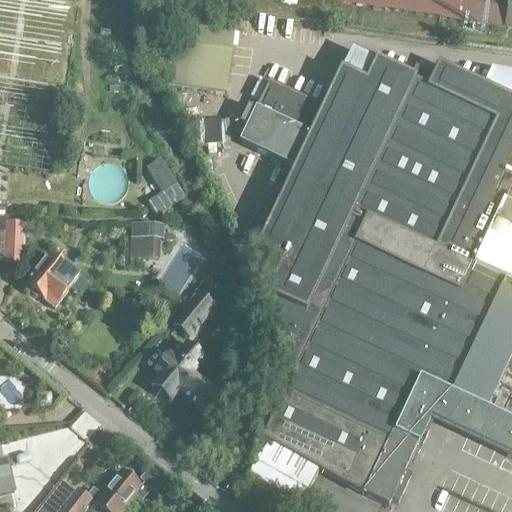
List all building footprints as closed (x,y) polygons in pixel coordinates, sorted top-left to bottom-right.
[(298,0),(503,30),(507,0),(298,0)] [(237,17),(176,8),(165,91),(226,99),(237,17)] [(248,105),(239,122),(247,126),(240,141),(294,167),(256,251),(282,264),(266,296),(274,300),(273,303),(274,304),(268,316),(283,354),(286,355),(280,367),(287,371),(274,397),(283,401),(264,441),(317,470),(319,472),(364,496),(389,508),(392,501),(399,504),(412,478),(405,474),(430,423),(508,460),(511,462),(511,200),(505,197),(511,183),(511,182),(511,73),(489,69),(481,84),(440,64),(439,67),(436,73),(416,63),(410,76),(377,60),(351,48),(340,69),(322,106),(269,80),(255,108),(248,105)] [(149,205),(157,218),(185,200),(160,163),(147,171),(162,195),(149,205)] [(22,265),(24,226),(5,226),(4,265),(22,265)] [(129,262),(159,262),(159,226),(129,226),(129,262)] [(50,258),(25,288),(31,293),(31,296),(36,300),(40,300),(54,312),(79,282),(50,258)] [(198,297),(173,326),(189,340),(214,310),(198,297)] [(169,358),(154,376),(158,380),(153,386),(154,388),(155,387),(171,401),(170,401),(172,402),(178,396),(197,412),(199,411),(199,410),(212,394),(198,383),(200,381),(193,376),(204,363),(185,347),(174,360),(169,356),(168,357),(169,358)] [(264,441),(243,483),(245,484),(293,511),(294,511),(317,470),(264,441)] [(8,463),(0,465),(0,484),(13,482),(8,463)] [(102,498),(95,506),(102,511),(125,511),(135,499),(141,504),(152,489),(162,497),(169,488),(149,472),(142,481),(146,485),(142,490),(122,473),(102,498)] [(62,484),(39,511),(85,511),(91,505),(94,508),(95,506),(102,498),(93,491),(87,499),(78,491),(75,494),(62,484)]
